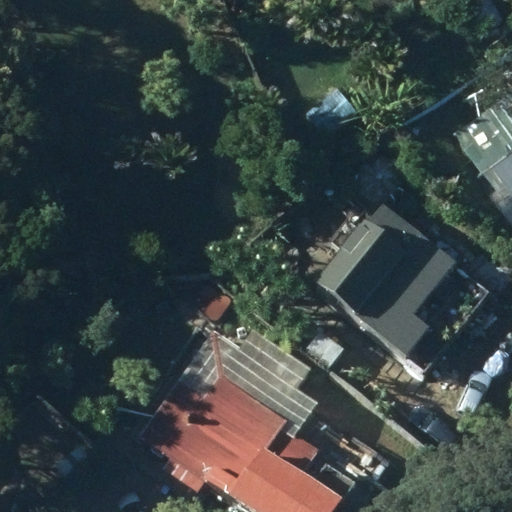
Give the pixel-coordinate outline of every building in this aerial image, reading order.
[(511,94),(459,129),(490,175),(511,160),(511,94)] [(361,313),(412,353),(434,324),(419,312),(461,259),(383,200),(323,279),(364,311),(361,313)] [(144,435),(264,511),(336,511),(346,497),(270,446),(288,418),(259,400),(282,364),(242,338),(219,374),(223,377),(210,399),(179,379),(144,435)] [(53,456),(76,480),(98,460),(76,436),(53,456)] [(60,471),(50,461),(41,469),(49,480),(60,471)]
